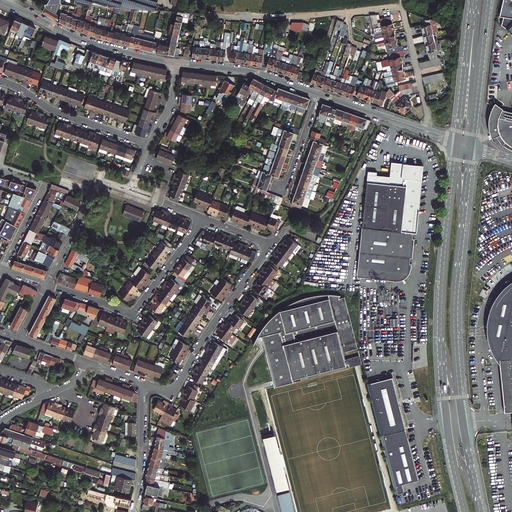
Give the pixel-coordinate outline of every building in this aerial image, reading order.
[(68,3),(68,0),(59,0),(60,4),(46,5),(45,8),(58,16),(58,18),(61,19),(63,8),(63,6),(64,4),(68,3)] [(68,0),(68,3),(64,4),(63,6),(78,8),(82,8),(82,5),(88,6),(92,6),(101,7),(108,7),(114,8),(119,8),(125,9),(131,9),(137,10),(154,11),(157,0),(68,0)] [(511,0),(503,0),(500,16),(503,17),(511,18),(511,0)] [(85,34),(88,35),(91,19),(92,16),(90,15),(92,6),(88,6),(85,21),(82,33),(85,34)] [(58,16),(45,8),(43,12),(43,14),(49,17),(60,23),(61,19),(58,18),(58,16)] [(63,8),(61,19),(60,23),(62,24),(65,26),(69,10),(63,8)] [(73,29),(76,31),(79,19),(82,8),(78,8),(76,13),(74,12),(70,28),(73,29)] [(128,21),(135,22),(137,10),(131,9),(130,14),(128,21)] [(74,11),(69,10),(65,26),(68,27),(70,28),(74,12),(74,11)] [(190,15),(183,14),(177,14),(174,25),(174,28),(180,30),(181,24),(187,25),(188,23),(188,20),(190,15)] [(97,38),(100,39),(105,18),(99,17),(98,20),(94,37),(97,38)] [(390,17),(379,18),(380,26),(381,28),(392,25),(392,24),(391,21),(390,17)] [(511,31),(511,29),(511,18),(503,17),(501,25),(511,31)] [(104,41),(105,41),(106,41),(109,27),(111,20),(105,18),(100,39),(104,41)] [(0,33),(4,35),(9,24),(2,21),(0,19),(0,33)] [(80,32),(82,33),(85,21),(79,19),(76,31),(80,32)] [(91,36),(94,37),(98,20),(91,19),(88,35),(91,36)] [(431,23),(420,25),(421,30),(422,35),(434,32),(439,31),(437,22),(430,19),(431,23)] [(12,34),(17,36),(22,24),(19,22),(15,20),(7,38),(10,39),(12,34)] [(290,22),(283,23),(282,30),(288,31),(290,22)] [(303,22),(291,22),(289,29),(300,32),(301,30),(303,23),(303,22)] [(348,24),(342,22),(340,30),(338,36),(344,38),(348,24)] [(309,23),(303,23),(301,30),(306,31),(309,23)] [(25,37),(29,27),(26,25),(22,24),(17,36),(15,40),(17,41),(18,41),(22,43),(23,41),(25,37)] [(115,43),(117,44),(121,26),(121,25),(116,24),(115,28),(112,42),(115,43)] [(162,40),(162,38),(161,38),(157,54),(165,55),(168,56),(170,48),(171,41),(172,35),(174,28),(174,25),(170,24),(167,39),(165,38),(165,40),(162,40)] [(392,28),(392,25),(381,28),(377,28),(373,29),(374,35),(393,30),(392,28)] [(127,27),(121,26),(117,44),(121,45),(123,45),(127,27)] [(133,48),(135,48),(138,33),(139,29),(139,27),(134,26),(133,29),(129,47),(133,48)] [(32,39),(36,30),(33,28),(29,27),(25,37),(32,39)] [(115,28),(109,27),(106,41),(109,42),(112,42),(115,28)] [(127,46),(129,47),(133,29),(127,27),(123,45),(126,46),(127,46)] [(163,30),(156,29),(155,36),(151,53),(155,53),(157,54),(161,38),(163,30)] [(394,33),(393,30),(374,35),(375,40),(394,35),(394,33)] [(220,41),(220,42),(218,61),(223,62),(224,62),(226,43),(229,43),(230,32),(224,32),(223,42),(220,41)] [(436,41),(434,32),(422,35),(423,39),(424,43),(436,41)] [(138,33),(135,48),(138,49),(140,50),(143,34),(138,33)] [(155,36),(144,33),(143,34),(140,50),(145,51),(151,53),(155,36)] [(395,38),(394,35),(375,40),(376,45),(396,40),(395,38)] [(46,38),(44,37),(41,47),(46,48),(45,50),(54,53),(58,42),(46,38)] [(396,43),(396,40),(376,45),(377,47),(386,46),(386,48),(387,55),(388,54),(402,51),(401,46),(397,47),(396,43)] [(60,41),(55,55),(60,57),(63,49),(69,51),(69,49),(71,45),(65,43),(60,41)] [(437,44),(436,41),(424,43),(425,48),(427,55),(439,53),(438,50),(440,49),(438,43),(437,44)] [(266,43),(265,45),(263,45),(263,51),(264,51),(267,51),(271,52),(266,69),(268,69),(271,70),(277,51),(278,47),(266,43)] [(346,46),(344,53),(349,55),(352,47),(350,46),(350,44),(347,43),(346,46)] [(74,45),(71,44),(69,49),(76,52),(77,48),(78,46),(74,45)] [(231,47),(229,62),(232,63),(234,63),(237,48),(231,47)] [(278,47),(277,51),(271,70),(274,72),(276,72),(281,56),(282,52),(283,49),(278,47)] [(180,50),(176,49),(170,48),(168,56),(172,57),(174,57),(178,57),(180,50)] [(239,64),(242,49),(237,48),(234,63),(237,64),(239,64)] [(255,48),(253,48),(252,51),(250,66),(253,67),(255,67),(258,50),(255,50),(255,48)] [(245,65),(247,50),(242,49),(239,64),(243,65),(245,65)] [(264,51),(263,51),(258,50),(255,67),(259,67),(261,68),(264,51)] [(94,69),(96,65),(99,55),(97,54),(90,52),(87,51),(87,52),(85,56),(82,66),(94,71),(94,69)] [(381,63),(382,68),(401,64),(400,61),(400,58),(404,57),(403,51),(402,51),(388,54),(390,60),(381,63)] [(78,53),(73,65),(80,68),(85,56),(78,53)] [(102,67),(105,57),(102,56),(99,55),(96,65),(102,67)] [(288,59),(281,56),(276,72),(280,73),(284,75),(285,75),(292,55),(290,55),(288,59)] [(292,55),(285,75),(289,77),(291,77),(298,57),(292,55)] [(104,74),(106,75),(106,73),(111,59),(109,58),(105,57),(102,67),(100,71),(104,73),(104,74)] [(295,79),(297,72),(302,58),(298,57),(291,77),(293,78),(295,79)] [(106,75),(111,77),(116,61),(114,60),(111,59),(106,73),(106,75)] [(76,76),(78,70),(52,61),(50,67),(76,76)] [(119,62),(117,61),(116,61),(111,77),(117,79),(118,77),(122,63),(119,62)] [(121,84),(123,78),(128,63),(126,62),(123,61),(122,63),(118,77),(120,78),(118,82),(121,84)] [(325,90),(330,75),(329,74),(333,63),(330,61),(329,63),(320,88),(324,89),(325,90)] [(319,87),(320,88),(329,63),(326,62),(323,72),(321,72),(316,86),(319,87)] [(135,77),(139,77),(141,65),(137,64),(132,63),(131,73),(136,74),(135,77)] [(378,72),(387,70),(388,72),(402,69),(402,66),(401,64),(382,68),(381,63),(377,64),(378,72)] [(8,78),(11,79),(15,68),(7,65),(6,67),(3,75),(8,76),(8,78)] [(148,76),(150,67),(147,66),(141,65),(139,77),(142,78),(143,75),(148,76)] [(159,68),(155,68),(150,67),(148,76),(153,77),(153,80),(156,81),(159,68)] [(333,76),(330,75),(325,90),(329,91),(330,91),(335,77),(338,70),(339,68),(336,67),(333,76)] [(17,80),(20,81),(24,71),(15,68),(11,79),(15,80),(15,79),(17,80)] [(165,80),(167,70),(164,69),(159,68),(156,81),(165,83),(166,81),(165,80)] [(383,73),(384,79),(403,74),(403,72),(402,69),(388,72),(383,73)] [(316,86),(321,72),(315,70),(310,84),(314,85),(316,86)] [(341,71),(338,70),(335,77),(330,91),(334,92),(336,93),(341,79),(338,78),(341,71)] [(26,85),(28,85),(32,74),(24,71),(20,81),(25,82),(24,84),(26,85)] [(338,94),(340,95),(346,80),(349,72),(346,71),(343,79),(341,79),(336,93),(338,94)] [(185,85),(189,85),(190,73),(187,72),(182,72),(181,81),(185,82),(185,85)] [(192,83),(198,84),(199,74),(196,73),(190,73),(189,85),(192,86),(192,83)] [(40,76),(32,74),(28,85),(30,86),(31,85),(33,86),(36,86),(40,76)] [(207,75),(205,75),(204,75),(199,74),(198,84),(203,84),(202,87),(206,88),(207,75)] [(403,74),(384,79),(386,84),(387,88),(395,86),(394,82),(405,80),(403,74)] [(214,76),(207,75),(206,88),(210,88),(210,85),(215,86),(216,76),(214,76)] [(353,75),(353,77),(346,97),(349,98),(351,99),(352,95),(356,97),(358,92),(354,90),(357,80),(358,77),(353,75)] [(343,96),(346,97),(353,77),(350,76),(349,81),(346,80),(340,95),(343,96)] [(248,87),(251,89),(254,91),(258,82),(256,81),(253,79),(248,87)] [(366,79),(364,83),(362,82),(357,80),(354,90),(358,92),(356,97),(359,98),(362,99),(369,80),(366,79)] [(46,96),(51,83),(42,80),(39,90),(42,91),(44,92),(43,95),(46,96)] [(368,89),(371,81),(369,80),(362,99),(365,100),(367,101),(370,90),(368,89)] [(223,93),(225,94),(221,102),(224,104),(234,86),(229,84),(224,81),(219,91),(223,93)] [(262,84),(258,82),(254,91),(248,101),(253,104),(263,84),(262,84)] [(369,102),(371,102),(378,83),(376,83),(373,82),(370,90),(367,101),(369,102)] [(56,96),(59,86),(51,83),(46,96),(50,97),(51,94),(53,95),(56,96)] [(384,85),(383,85),(378,83),(371,102),(379,105),(382,106),(385,98),(390,100),(395,95),(387,88),(384,85)] [(237,108),(248,87),(244,85),(242,84),(230,107),(237,110),(237,108)] [(261,102),(268,87),(267,86),(263,84),(253,104),(252,106),(255,107),(258,101),(261,102)] [(65,99),(68,89),(59,86),(56,96),(62,98),(65,99)] [(72,105),(76,92),(78,88),(69,86),(68,89),(65,99),(70,101),(69,104),(71,104),(72,105)] [(248,87),(237,108),(240,109),(251,89),(248,87)] [(272,89),(268,87),(261,102),(254,117),(257,118),(264,104),(263,104),(264,101),(267,103),(269,99),(274,90),(272,89)] [(278,91),(274,90),(269,99),(282,104),(286,92),(284,91),(278,89),(278,91)] [(404,94),(413,94),(412,89),(399,91),(395,95),(407,110),(410,108),(411,107),(410,104),(403,96),(404,94)] [(161,94),(151,91),(148,99),(159,103),(160,100),(159,99),(160,97),(161,94)] [(81,105),(84,95),(76,92),(72,105),(76,106),(77,103),(79,104),(81,105)] [(291,104),(294,95),(292,94),(286,92),(283,101),(282,104),(290,107),(291,104)] [(221,102),(225,94),(223,93),(222,95),(219,93),(216,99),(221,102)] [(181,99),(179,99),(178,100),(178,103),(190,104),(195,104),(196,96),(182,94),(181,99)] [(299,96),(294,95),(291,104),(298,107),(302,97),(299,96)] [(404,113),(407,110),(395,95),(390,100),(401,112),(403,113),(404,113)] [(15,111),(19,98),(15,97),(15,98),(13,98),(9,96),(5,108),(15,111)] [(91,113),(96,101),(86,97),(82,107),(88,110),(88,112),(89,112),(91,113)] [(302,97),(298,107),(297,110),(305,113),(309,100),(306,99),(302,97)] [(23,99),(19,98),(15,111),(23,115),(27,103),(24,102),(22,101),(23,99)] [(158,107),(159,103),(148,99),(145,107),(154,111),(155,108),(156,106),(158,107)] [(212,99),(205,112),(208,113),(215,100),(212,99)] [(100,114),(104,104),(96,101),(91,113),(95,114),(96,112),(97,113),(100,114)] [(179,112),(189,113),(190,104),(178,103),(178,105),(178,107),(180,107),(179,112)] [(109,117),(113,107),(104,104),(100,114),(105,116),(109,117)] [(326,121),(330,108),(325,106),(322,105),(318,118),(326,121)] [(255,107),(252,106),(246,118),(249,119),(255,107)] [(116,122),(121,110),(113,107),(109,117),(113,118),(112,120),(115,121),(116,122)] [(336,110),(333,109),(330,108),(326,121),(333,124),(333,123),(338,110),(336,110)] [(129,113),(121,110),(116,122),(120,123),(121,121),(123,122),(125,123),(129,113)] [(153,117),(154,118),(155,114),(144,110),(141,119),(149,122),(150,118),(151,116),(153,117)] [(340,125),(344,113),(342,112),(338,110),(333,123),(340,126),(340,125)] [(36,126),(40,114),(37,113),(36,115),(35,115),(29,113),(26,122),(36,126)] [(175,119),(173,118),(171,121),(182,127),(184,123),(186,119),(188,117),(179,113),(176,117),(175,119)] [(347,128),(351,115),(349,114),(344,113),(340,125),(347,128)] [(43,115),(40,114),(36,126),(45,129),(48,119),(45,118),(42,117),(43,115)] [(355,127),(358,118),(356,117),(351,115),(347,128),(354,130),(355,127)] [(366,130),(370,122),(365,120),(358,118),(355,127),(366,130)] [(149,122),(141,119),(138,127),(150,131),(151,128),(149,127),(150,127),(147,126),(148,124),(149,122)] [(511,123),(491,119),(490,125),(490,131),(491,136),(493,140),(497,138),(499,142),(503,147),(505,145),(507,146),(511,148),(511,123)] [(178,134),(182,127),(171,121),(170,123),(169,124),(171,126),(170,129),(178,134)] [(63,138),(67,125),(64,124),(63,126),(61,125),(58,124),(54,135),(63,138)] [(63,138),(71,141),(75,130),(72,129),(70,128),(71,126),(67,125),(63,138)] [(149,133),(150,131),(138,127),(135,135),(144,138),(146,133),(148,134),(149,133)] [(282,130),(274,127),(271,135),(277,137),(291,142),(294,134),(289,133),(282,130)] [(164,134),(163,136),(174,142),(178,134),(170,129),(168,131),(167,134),(165,132),(164,134)] [(80,144),(84,133),(80,132),(75,130),(71,141),(80,144)] [(314,142),(318,143),(319,139),(321,134),(312,131),(311,135),(312,136),(310,140),(314,142)] [(80,144),(88,147),(93,134),(90,133),(89,132),(88,135),(84,133),(80,144)] [(96,136),(96,135),(93,134),(88,147),(87,150),(95,153),(97,148),(99,141),(100,139),(95,137),(96,136)] [(291,142),(277,137),(274,145),(288,150),(291,142)] [(99,150),(107,153),(111,140),(109,139),(108,139),(107,141),(102,140),(99,150)] [(111,140),(107,153),(115,156),(119,145),(114,144),(115,141),(113,141),(111,140)] [(412,148),(420,150),(423,142),(415,140),(412,148)] [(318,143),(314,142),(311,150),(324,154),(327,146),(325,146),(318,143)] [(119,145),(115,156),(123,159),(128,146),(125,145),(124,144),(123,147),(119,145)] [(285,157),(288,150),(274,145),(272,152),(285,157)] [(130,150),(131,147),(130,146),(128,146),(123,159),(131,161),(135,151),(130,150)] [(155,157),(156,158),(160,160),(164,161),(168,150),(164,148),(163,151),(158,149),(155,157)] [(170,153),(171,151),(168,150),(164,161),(169,163),(172,164),(175,155),(171,154),(170,153)] [(324,154),(311,150),(308,157),(322,162),(323,162),(326,155),(324,154)] [(267,158),(269,159),(274,161),(283,164),(285,157),(272,152),(269,152),(267,158)] [(322,162),(308,157),(306,164),(319,169),(320,169),(322,162)] [(280,171),(283,164),(274,161),(271,168),(280,171)] [(391,162),(390,176),(376,175),(376,172),(368,171),(362,228),(412,233),(412,232),(416,232),(423,165),(391,162)] [(317,176),(319,169),(306,164),(303,172),(317,176)] [(262,172),(269,175),(271,168),(267,166),(264,165),(262,172)] [(226,170),(221,167),(217,174),(222,177),(226,170)] [(189,173),(178,168),(176,173),(174,179),(185,183),(189,173)] [(278,178),(280,171),(271,168),(269,175),(272,176),(278,178)] [(269,175),(262,172),(259,171),(257,176),(251,174),(250,177),(255,178),(260,180),(270,184),(272,176),(269,175)] [(318,177),(317,176),(303,172),(301,179),(315,184),(318,177)] [(5,180),(1,178),(0,181),(0,184),(5,187),(9,189),(10,188),(12,182),(5,180)] [(264,199),(266,193),(270,184),(260,180),(255,178),(252,187),(256,188),(253,195),(257,196),(264,199)] [(185,183),(174,179),(172,184),(170,188),(181,192),(185,183)] [(315,184),(301,179),(298,187),(312,192),(315,184)] [(25,194),(27,187),(20,185),(12,182),(10,188),(21,192),(21,193),(24,194),(25,194)] [(68,195),(69,191),(58,187),(52,185),(50,190),(68,195)] [(34,195),(36,190),(27,187),(25,194),(24,194),(23,198),(24,198),(31,202),(34,195)] [(316,193),(312,192),(298,187),(295,195),(305,198),(313,201),(316,193)] [(177,200),(178,200),(181,192),(170,188),(168,192),(166,196),(167,196),(167,198),(176,202),(177,200)] [(63,201),(64,202),(67,196),(68,195),(50,190),(48,195),(45,200),(52,204),(55,197),(63,201)] [(326,197),(331,198),(335,192),(329,190),(328,192),(326,197)] [(205,196),(196,192),(194,197),(192,203),(196,205),(196,206),(198,207),(200,208),(205,196)] [(13,195),(8,207),(10,208),(25,214),(29,205),(31,202),(24,198),(23,198),(19,197),(13,195)] [(291,205),(301,209),(305,198),(295,195),(291,205)] [(74,200),(67,196),(64,202),(63,204),(70,207),(77,210),(79,207),(81,203),(74,200)] [(208,210),(211,201),(212,199),(205,196),(200,208),(203,209),(204,210),(205,209),(208,210)] [(52,204),(45,200),(42,207),(39,213),(47,217),(53,204),(52,204)] [(212,216),(215,217),(220,205),(211,201),(208,210),(207,211),(211,213),(213,213),(212,216)] [(135,207),(126,204),(122,214),(124,215),(137,220),(139,221),(143,211),(135,207)] [(220,205),(215,217),(218,219),(219,216),(221,217),(225,218),(229,209),(220,205)] [(9,223),(12,224),(18,227),(22,220),(25,214),(10,208),(5,221),(9,223)] [(232,221),(234,222),(233,224),(238,226),(242,213),(244,210),(236,208),(234,209),(233,208),(228,219),(232,221)] [(163,209),(162,212),(160,211),(157,210),(155,212),(153,218),(161,222),(166,210),(163,209)] [(169,212),(166,210),(161,222),(168,225),(172,216),(170,215),(168,214),(169,212)] [(246,224),(249,216),(242,213),(238,226),(240,227),(241,224),(243,225),(245,226),(246,224)] [(254,230),(259,217),(250,214),(249,216),(246,224),(251,226),(251,228),(252,229),(254,230)] [(275,222),(278,216),(271,214),(268,221),(265,228),(272,231),(275,232),(276,232),(279,224),(275,222)] [(178,216),(177,218),(176,217),(175,217),(172,216),(168,225),(177,228),(182,217),(178,216)] [(34,222),(30,230),(38,234),(45,221),(37,217),(34,222)] [(185,218),(182,217),(177,228),(186,232),(189,223),(186,222),(185,221),(184,221),(185,218)] [(264,231),(265,228),(268,221),(259,217),(254,230),(257,231),(258,228),(259,229),(264,231)] [(3,220),(0,225),(0,226),(15,234),(17,230),(18,227),(12,224),(9,223),(5,221),(3,220)] [(57,241),(63,244),(67,236),(70,230),(54,223),(51,228),(53,229),(60,233),(56,241),(57,241)] [(0,226),(0,234),(4,237),(11,241),(15,234),(0,226)] [(412,233),(362,228),(357,276),(394,280),(401,280),(404,279),(407,276),(409,273),(410,266),(411,264),(411,263),(409,263),(410,257),(412,257),(414,238),(411,238),(412,233)] [(30,246),(31,246),(35,238),(44,243),(52,246),(60,250),(61,247),(63,244),(57,241),(56,241),(51,239),(49,238),(47,237),(45,236),(38,234),(30,230),(27,237),(24,242),(30,246)] [(209,250),(212,245),(216,233),(214,233),(213,232),(212,234),(210,234),(202,231),(201,232),(196,239),(201,241),(201,242),(199,246),(200,248),(204,249),(204,248),(209,250)] [(222,235),(216,233),(212,245),(213,245),(221,248),(226,234),(224,233),(223,233),(222,235)] [(221,248),(229,252),(233,242),(234,240),(229,239),(231,236),(230,236),(226,234),(221,248)] [(288,236),(284,241),(283,239),(281,241),(280,244),(290,251),(294,254),(300,246),(296,243),(297,243),(288,236)] [(164,240),(157,249),(166,255),(168,252),(171,249),(169,248),(171,245),(164,240)] [(236,241),(236,243),(233,242),(229,252),(229,253),(238,256),(243,244),(238,242),(236,241)] [(33,252),(28,250),(30,246),(24,242),(21,248),(18,254),(18,255),(29,260),(33,252)] [(60,250),(52,246),(44,243),(39,252),(47,256),(49,253),(51,254),(49,257),(54,260),(56,257),(60,250)] [(247,245),(243,244),(238,256),(241,258),(240,261),(246,264),(247,260),(252,262),(255,258),(256,255),(256,252),(247,248),(248,246),(247,245)] [(276,253),(284,259),(290,251),(280,244),(278,246),(276,248),(278,250),(276,253)] [(163,259),(166,255),(157,249),(151,257),(161,265),(164,262),(162,260),(163,259)] [(70,257),(67,261),(66,265),(83,273),(84,270),(82,269),(74,264),(77,258),(87,263),(91,256),(73,250),(70,257)] [(269,261),(278,268),(284,259),(276,253),(274,251),(272,254),(270,257),(272,258),(269,261)] [(52,265),(54,260),(49,257),(47,256),(39,252),(38,254),(35,261),(36,262),(43,265),(50,268),(52,265)] [(180,260),(177,265),(189,274),(194,268),(189,265),(192,261),(194,262),(195,261),(186,255),(184,258),(183,257),(180,260)] [(160,267),(161,265),(151,257),(146,264),(144,263),(142,265),(145,267),(146,266),(147,265),(151,268),(154,270),(156,267),(157,265),(160,267)] [(17,270),(20,271),(22,264),(15,261),(12,269),(17,270)] [(34,268),(22,264),(20,271),(29,274),(32,275),(34,268)] [(276,270),(268,264),(266,266),(263,269),(262,268),(259,271),(270,279),(276,270)] [(185,280),(189,274),(177,265),(175,267),(174,269),(175,270),(172,274),(183,283),(185,280)] [(136,277),(141,269),(139,267),(133,275),(136,277)] [(46,274),(47,272),(34,268),(32,275),(41,278),(44,279),(46,274)] [(147,273),(141,269),(136,277),(147,285),(149,281),(148,280),(149,279),(149,278),(151,276),(147,273)] [(83,273),(79,280),(75,289),(83,291),(89,293),(92,282),(93,281),(85,278),(88,272),(84,270),(83,273)] [(259,274),(258,276),(255,280),(266,288),(270,290),(275,283),(270,279),(259,271),(258,273),(259,274)] [(59,279),(62,285),(75,289),(79,280),(61,274),(60,276),(59,279)] [(184,283),(183,283),(172,274),(169,277),(168,276),(166,280),(162,284),(176,294),(177,295),(180,291),(177,289),(179,285),(181,287),(184,283)] [(147,285),(136,277),(131,282),(139,288),(141,289),(143,287),(144,288),(145,287),(147,285)] [(229,282),(222,277),(219,281),(217,279),(214,283),(216,285),(227,293),(230,290),(228,289),(229,287),(231,284),(229,282)] [(14,285),(15,283),(11,281),(7,280),(0,294),(0,299),(3,301),(6,302),(11,293),(17,296),(20,288),(17,286),(14,285)] [(260,297),(266,288),(255,280),(254,282),(252,285),(253,286),(250,289),(260,297)] [(137,291),(139,288),(131,282),(130,281),(125,288),(136,295),(138,293),(139,292),(137,291)] [(101,297),(104,286),(92,282),(89,293),(95,295),(101,297)] [(160,288),(162,289),(160,292),(169,299),(172,301),(176,294),(162,284),(161,286),(160,288)] [(511,284),(509,287),(504,292),(502,295),(498,300),(496,303),(495,306),(492,313),(495,314),(493,320),(491,319),(490,327),(490,333),(492,340),(493,347),(496,353),(500,359),(500,366),(504,406),(505,412),(511,411),(511,284)] [(225,296),(227,293),(216,285),(210,293),(219,300),(222,296),(223,294),(225,296)] [(34,291),(31,289),(27,287),(24,286),(20,294),(26,297),(33,301),(38,292),(34,291)] [(134,298),(136,295),(125,288),(119,295),(128,302),(132,297),(133,299),(134,298)] [(270,290),(266,288),(260,297),(265,301),(272,292),(270,290)] [(157,295),(156,294),(153,297),(165,305),(169,299),(160,292),(158,294),(157,295)] [(211,301),(199,293),(194,301),(197,303),(208,311),(209,308),(207,306),(209,304),(211,301)] [(264,347),(274,386),(355,365),(362,364),(358,348),(344,293),(340,295),(335,294),(330,294),(325,294),(318,295),(311,296),(304,298),(298,300),(291,303),(285,306),(280,310),(275,314),(270,319),(266,323),(263,328),(259,332),(257,337),(256,340),(263,339),(264,347)] [(40,315),(37,321),(34,327),(30,335),(37,339),(41,331),(44,325),(47,319),(51,312),(54,305),(58,297),(55,296),(51,294),(48,299),(47,301),(46,304),(44,308),(40,315)] [(248,294),(246,297),(244,295),(243,297),(241,299),(251,307),(256,300),(248,294)] [(152,302),(150,305),(156,310),(159,313),(160,312),(165,305),(153,297),(152,299),(150,301),(152,302)] [(79,310),(81,304),(75,301),(66,298),(62,307),(78,312),(78,311),(79,310)] [(238,309),(245,314),(251,307),(241,299),(239,302),(237,304),(239,306),(238,309)] [(208,311),(197,303),(192,309),(201,315),(203,312),(205,314),(207,312),(208,311)] [(94,320),(100,309),(91,307),(81,304),(79,310),(87,313),(90,314),(89,318),(94,320)] [(15,322),(14,324),(9,322),(7,327),(12,329),(13,327),(15,329),(19,330),(21,325),(29,310),(24,307),(23,306),(15,322)] [(201,315),(192,309),(188,316),(197,322),(199,323),(200,322),(200,321),(198,320),(201,315)] [(103,314),(99,323),(107,326),(111,317),(107,315),(103,314)] [(144,319),(142,318),(140,321),(152,330),(158,322),(147,314),(145,318),(144,319)] [(241,320),(234,314),(231,318),(230,320),(227,318),(226,320),(234,326),(236,327),(241,320)] [(197,322),(188,316),(183,323),(195,330),(196,328),(197,327),(194,326),(197,322)] [(111,317),(107,326),(106,329),(114,332),(115,330),(120,318),(117,317),(116,319),(114,318),(111,317)] [(69,328),(72,322),(73,321),(68,318),(64,325),(69,328)] [(123,321),(123,319),(120,318),(115,330),(125,333),(128,324),(125,322),(123,321)] [(223,324),(221,323),(220,325),(230,333),(234,326),(226,320),(223,324)] [(57,325),(56,324),(57,322),(56,321),(46,342),(52,344),(60,347),(62,340),(52,336),(57,325)] [(154,331),(152,330),(140,321),(138,323),(140,324),(139,326),(136,329),(149,339),(154,331)] [(193,333),(195,330),(183,323),(179,321),(174,328),(187,336),(189,334),(191,332),(193,333)] [(81,326),(72,322),(69,328),(83,335),(85,336),(87,332),(90,328),(82,324),(81,326)] [(226,341),(231,344),(236,337),(230,333),(220,325),(218,327),(217,330),(219,331),(216,335),(220,337),(219,338),(225,342),(225,341),(226,341)] [(0,349),(5,352),(11,341),(9,340),(0,337),(0,349)] [(187,351),(185,350),(186,348),(187,344),(175,338),(170,346),(173,348),(185,354),(187,351)] [(62,340),(60,347),(66,349),(71,351),(73,344),(62,340)] [(211,344),(209,343),(208,344),(206,348),(220,356),(225,348),(222,346),(223,345),(217,341),(216,343),(212,340),(211,344)] [(87,342),(83,353),(87,355),(91,356),(95,347),(90,345),(91,343),(87,342)] [(29,356),(31,349),(29,348),(20,345),(16,343),(13,350),(29,356)] [(100,346),(99,348),(95,347),(91,356),(97,358),(99,359),(104,348),(100,346)] [(107,351),(108,349),(104,348),(99,359),(104,361),(107,362),(111,353),(107,351)] [(184,357),(185,354),(173,348),(168,356),(178,361),(180,358),(181,356),(184,357)] [(204,351),(206,352),(204,355),(217,363),(220,356),(206,348),(205,350),(204,351)] [(36,360),(36,361),(48,365),(52,356),(48,354),(39,351),(36,360)] [(120,354),(119,356),(115,354),(112,364),(116,365),(120,367),(124,356),(120,354)] [(199,360),(198,361),(200,362),(210,368),(213,369),(217,363),(204,355),(201,359),(200,358),(199,360)] [(57,367),(59,360),(60,358),(58,358),(52,356),(48,365),(47,367),(51,368),(52,365),(57,367)] [(128,359),(129,357),(124,356),(120,367),(126,369),(128,370),(132,361),(128,359)] [(29,373),(36,361),(36,360),(33,359),(32,361),(26,372),(29,373)] [(146,363),(137,360),(133,371),(136,373),(137,370),(139,371),(142,372),(146,363)] [(159,377),(164,364),(155,361),(154,366),(150,378),(153,379),(155,376),(156,376),(159,377)] [(198,366),(196,365),(195,366),(194,368),(206,375),(210,368),(200,362),(198,366)] [(147,376),(150,378),(154,366),(146,363),(142,372),(146,374),(147,374),(147,376)] [(192,373),(193,374),(192,375),(191,378),(200,384),(206,375),(194,368),(193,370),(192,373)] [(405,429),(393,376),(367,382),(381,436),(405,429)] [(94,381),(91,387),(94,388),(93,391),(104,395),(105,392),(109,380),(107,379),(106,379),(105,382),(99,380),(98,382),(94,381)] [(109,380),(105,392),(113,395),(117,386),(112,384),(113,381),(112,381),(109,380)] [(7,395),(8,392),(12,394),(16,384),(13,383),(7,381),(3,394),(7,395)] [(25,384),(24,387),(21,385),(16,384),(12,394),(21,396),(22,391),(27,393),(29,385),(25,384)] [(122,385),(121,388),(117,386),(113,395),(122,398),(127,386),(124,385),(122,385)] [(129,387),(127,386),(122,398),(137,404),(137,395),(133,394),(134,392),(130,391),(131,388),(129,387)] [(182,390),(181,393),(183,394),(193,399),(198,391),(188,386),(187,389),(185,392),(182,390)] [(196,401),(193,399),(183,394),(182,397),(184,398),(182,401),(180,405),(190,410),(196,401)] [(155,412),(161,414),(168,402),(166,401),(165,400),(163,403),(161,402),(157,400),(154,407),(157,408),(155,412)] [(46,413),(55,416),(59,403),(58,403),(56,402),(55,405),(49,403),(46,413)] [(170,426),(178,411),(171,407),(169,406),(171,404),(169,403),(168,402),(161,414),(158,419),(170,426)] [(62,404),(59,403),(55,416),(63,419),(66,409),(62,408),(63,405),(62,404)] [(105,407),(102,406),(101,408),(100,411),(113,415),(115,408),(106,404),(105,407)] [(70,411),(66,409),(63,419),(72,422),(75,412),(70,411)] [(102,418),(101,421),(110,424),(113,415),(100,411),(98,415),(102,416),(102,418)] [(137,426),(137,418),(129,418),(129,433),(137,433),(137,426)] [(99,426),(95,424),(94,428),(106,432),(110,424),(101,421),(100,424),(99,426)] [(44,429),(30,424),(29,427),(26,435),(41,440),(42,437),(36,435),(38,431),(41,433),(42,430),(44,430),(44,429)] [(0,436),(0,440),(1,441),(14,445),(31,450),(34,440),(41,443),(41,440),(26,435),(22,434),(11,430),(6,428),(2,432),(1,434),(0,436)] [(106,432),(94,428),(93,431),(92,433),(96,434),(94,438),(103,441),(106,432)] [(156,436),(155,441),(157,441),(165,444),(166,431),(159,428),(158,429),(156,436)] [(381,436),(395,494),(404,491),(402,484),(418,479),(405,429),(381,436)] [(165,444),(164,449),(173,451),(173,447),(168,446),(170,439),(174,440),(174,434),(166,431),(165,444)] [(263,441),(268,460),(266,460),(267,468),(270,467),(276,488),(278,488),(279,491),(284,489),(283,486),(285,486),(286,489),(287,488),(284,474),(283,472),(285,471),(284,467),(282,467),(281,464),(279,465),(278,458),(279,457),(274,435),(265,438),(265,440),(263,441)] [(120,437),(119,445),(125,447),(127,439),(124,438),(120,437)] [(157,441),(155,441),(155,444),(154,446),(163,449),(164,449),(165,444),(157,441)] [(31,450),(14,445),(13,449),(24,452),(32,455),(34,451),(31,450)] [(161,457),(164,458),(165,455),(167,456),(167,453),(175,455),(176,451),(173,451),(164,449),(163,449),(154,446),(153,451),(152,455),(161,457)] [(6,449),(0,447),(0,453),(13,457),(15,452),(11,451),(6,449)] [(32,455),(32,456),(46,460),(47,460),(49,455),(34,451),(32,455)] [(0,453),(0,457),(10,461),(11,460),(32,466),(33,463),(30,462),(13,457),(0,453)] [(136,466),(136,459),(117,454),(115,460),(136,466)] [(50,461),(64,466),(66,461),(49,455),(47,460),(50,461)] [(163,468),(164,458),(161,457),(152,455),(150,460),(149,464),(150,465),(163,468)] [(0,463),(3,465),(8,466),(10,461),(0,457),(0,463)] [(76,469),(82,471),(81,472),(80,477),(82,477),(83,472),(85,467),(76,464),(74,469),(76,469)] [(163,468),(150,465),(149,468),(148,471),(162,474),(163,468)] [(100,477),(102,472),(88,467),(86,472),(92,474),(98,476),(100,477)] [(136,480),(136,473),(113,467),(112,474),(120,476),(133,479),(136,480)] [(147,474),(146,476),(148,476),(164,480),(165,475),(162,474),(148,471),(147,474)] [(132,485),(133,479),(120,476),(116,488),(130,491),(132,485)] [(146,483),(148,483),(161,487),(164,487),(169,488),(170,481),(164,480),(148,476),(147,481),(146,483)] [(164,487),(161,487),(148,483),(147,489),(146,491),(147,491),(146,495),(155,497),(156,493),(163,495),(164,487)] [(45,499),(48,491),(41,489),(38,496),(45,499)] [(293,511),(288,491),(277,494),(281,511),(293,511)] [(84,494),(82,500),(89,502),(91,496),(87,495),(84,494)] [(119,500),(123,501),(122,503),(122,504),(130,506),(131,502),(132,500),(107,494),(105,494),(104,500),(106,500),(106,501),(113,503),(115,503),(116,499),(119,500)] [(155,497),(146,495),(145,500),(144,505),(151,507),(156,508),(159,509),(159,506),(164,507),(165,503),(155,501),(156,498),(155,497)] [(38,511),(41,504),(29,501),(28,507),(28,510),(27,510),(26,511),(38,511)]
